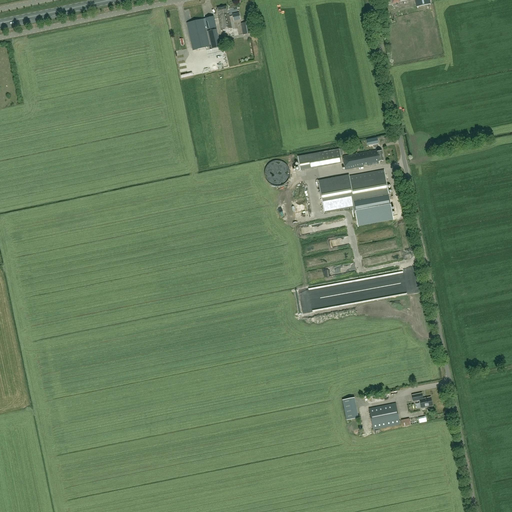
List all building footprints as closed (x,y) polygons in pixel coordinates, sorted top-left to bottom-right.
[(218,8),(218,9),(217,10),(218,11),(219,11),(219,15),(220,17),(219,17),(222,30),(232,28),(229,13),(228,13),(227,7),(218,8)] [(214,17),(211,17),(187,23),(193,50),(210,47),(206,29),(216,27),(214,17)] [(250,22),(241,23),(243,34),(252,33),(250,22)] [(217,29),(208,31),(212,49),(221,47),(217,29)] [(339,149),(319,153),(298,157),(300,171),(322,166),(342,163),(339,149)] [(343,156),(345,169),(364,166),(364,165),(367,164),(368,165),(379,163),(379,161),(384,160),(382,151),(377,152),(377,150),(343,156)] [(390,200),(384,170),(349,176),(319,181),(320,189),(318,189),(318,191),(320,191),(324,212),(390,200)] [(422,393),(412,395),(413,401),(420,400),(422,408),(433,406),(431,397),(423,399),(422,393)] [(396,403),(369,408),(373,429),(400,424),(396,403)]
